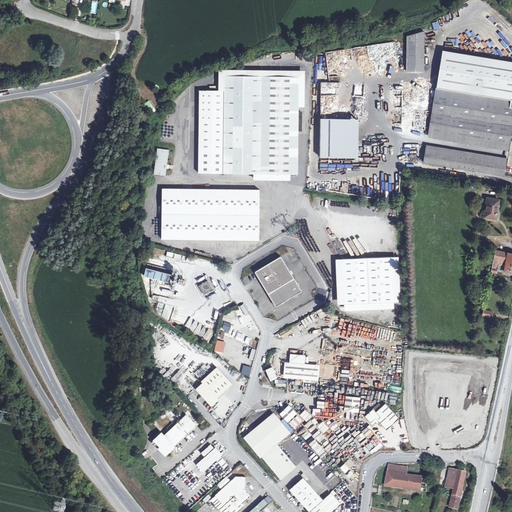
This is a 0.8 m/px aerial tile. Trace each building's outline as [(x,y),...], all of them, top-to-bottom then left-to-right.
[(90,12),(96,13),(99,1),(92,0),(90,12)] [(405,36),(406,61),(405,74),(421,73),(422,33),(405,36)] [(511,64),(441,53),(430,115),(449,118),(446,138),(506,148),(510,127),(511,113),(511,64)] [(406,61),(397,61),(397,74),(405,74),(406,61)] [(299,79),(262,78),(224,77),(224,93),(223,123),(204,123),(198,123),(197,174),(259,175),(296,176),(299,79)] [(318,158),(346,159),(349,83),(320,83),(318,158)] [(362,159),(387,160),(389,84),(364,83),(362,159)] [(205,92),(204,123),(223,123),(224,93),(205,92)] [(149,110),(152,114),(156,110),(149,100),(143,104),(148,111),(149,110)] [(430,115),(427,134),(446,138),(449,118),(430,115)] [(506,148),(446,138),(427,134),(426,139),(505,152),(506,148)] [(425,147),(425,151),(503,164),(504,160),(425,147)] [(165,170),(166,166),(168,152),(157,150),(153,177),(164,179),(165,170)] [(503,164),(425,151),(423,164),(501,177),(503,164)] [(161,190),(160,241),(259,241),(259,191),(161,190)] [(482,219),(494,222),(498,203),(486,200),(482,219)] [(167,251),(166,257),(182,260),(183,255),(167,251)] [(492,259),(488,278),(489,278),(490,274),(493,275),(494,270),(501,272),(501,273),(511,275),(511,256),(490,252),(489,258),(492,259)] [(254,273),(267,296),(293,280),(280,258),(254,273)] [(391,261),(341,262),(342,306),(392,305),(391,261)] [(169,284),(172,272),(147,266),(144,278),(169,284)] [(274,308),(282,304),(281,302),(292,296),(293,298),(301,293),(293,280),(267,296),(274,308)] [(198,287),(203,296),(212,291),(206,282),(198,287)] [(222,333),(229,335),(233,322),(226,320),(222,333)] [(286,379),(312,382),(313,366),(288,364),(286,379)] [(243,374),(249,376),(252,367),(245,365),(243,374)] [(266,369),(270,380),(278,377),(273,366),(266,369)] [(214,367),(198,380),(200,382),(193,388),(208,405),(215,399),(213,397),(229,384),(214,367)] [(347,396),(346,404),(359,405),(360,397),(347,396)] [(296,399),(290,403),(301,416),(308,410),(302,402),(300,404),(296,399)] [(370,410),(361,417),(368,426),(372,423),(370,420),(372,418),(382,431),(396,420),(383,405),(373,413),(370,410)] [(294,428),(303,419),(289,406),(281,414),(294,428)] [(343,420),(358,422),(359,411),(344,409),(343,420)] [(271,445),(274,442),(287,431),(271,412),(242,436),(258,456),(259,455),(278,477),(290,467),(271,445)] [(161,433),(170,444),(193,424),(184,413),(161,433)] [(368,438),(374,434),(369,428),(364,432),(368,438)] [(293,465),(274,442),(271,445),(290,467),(293,465)] [(212,448),(212,447),(208,443),(198,452),(202,457),(195,463),(201,469),(211,460),(220,469),(227,463),(218,454),(217,454),(212,448)] [(350,456),(356,451),(352,445),(345,450),(350,456)] [(386,473),(405,476),(406,468),(387,466),(386,473)] [(456,472),(452,491),(450,497),(449,497),(449,499),(450,499),(448,509),(456,511),(465,469),(457,467),(456,472)] [(443,489),(452,491),(456,472),(448,471),(443,489)] [(420,479),(405,476),(386,473),(384,485),(383,485),(383,486),(424,493),(423,485),(425,485),(425,482),(420,481),(420,479)] [(245,492),(243,490),(241,488),(244,485),(244,476),(234,475),(212,493),(228,511),(232,511),(241,504),(240,503),(248,495),(245,492)] [(286,489),(287,491),(299,480),(298,479),(286,489)] [(287,491),(305,511),(317,501),(299,480),(287,491)] [(326,493),(317,501),(305,511),(327,511),(336,505),(326,493)]
